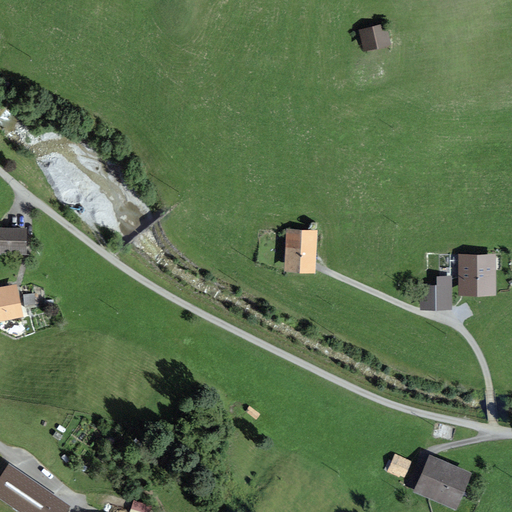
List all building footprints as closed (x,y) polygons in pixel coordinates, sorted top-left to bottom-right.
[(383,27),(364,31),(369,49),(386,45),(383,27)] [(0,229),(0,249),(23,249),(23,229),(0,229)] [(286,265),(314,267),(315,233),(288,231),(286,265)] [(460,271),(460,278),(463,278),(463,288),(491,288),(490,278),(493,278),(493,270),(490,270),(490,257),(463,257),(463,254),(458,254),(458,266),(463,266),(463,271),(460,271)] [(423,288),(423,305),(448,304),(448,278),(439,278),(439,288),(423,288)] [(0,317),(19,313),(13,288),(7,289),(6,286),(0,287),(0,317)] [(23,294),(24,303),(34,302),(34,293),(23,294)] [(246,412),(258,419),(261,412),(249,405),(246,412)] [(395,456),(389,468),(391,468),(389,472),(399,476),(400,472),(403,473),(408,462),(395,456)] [(451,469),(431,460),(419,488),(453,502),(466,472),(452,466),(451,469)] [(0,481),(0,492),(28,511),(58,511),(63,504),(10,467),(0,481)] [(135,501),(131,511),(148,511),(150,506),(135,501)]
